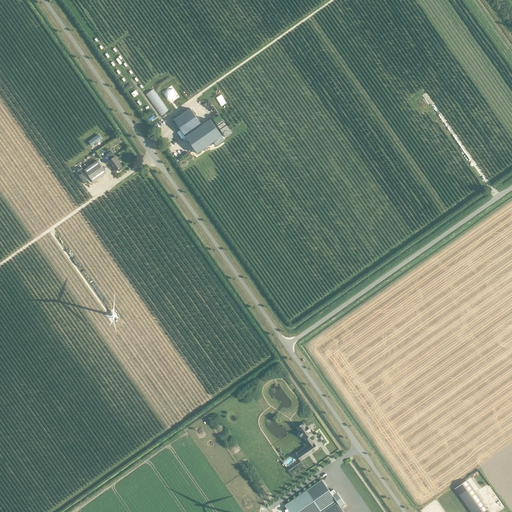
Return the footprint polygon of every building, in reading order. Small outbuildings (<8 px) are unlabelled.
[(160,116),(168,111),(153,90),(146,95),(160,116)] [(174,120),(185,137),(202,125),(190,109),(174,120)] [(202,125),(185,137),(197,153),(221,136),(210,119),(202,125)] [(102,138),(99,134),(89,142),(92,145),(94,144),(95,145),(97,144),(96,143),(102,138)] [(116,171),(122,167),(118,161),(119,161),(116,156),(115,157),(111,151),(107,155),(110,160),(108,162),(110,166),(111,165),(116,171)] [(106,173),(97,161),(84,170),(93,183),(106,173)] [(318,449),(314,443),(313,444),(312,442),(309,438),(309,437),(312,435),(310,431),(310,430),(309,430),(308,428),(308,427),(307,427),(304,423),(301,425),(299,426),(300,426),(297,428),(299,432),(298,433),(301,437),(302,436),(308,444),(308,445),(309,446),(307,448),(305,450),(302,452),(297,455),(300,461),(306,457),(309,455),(311,453),(318,449)] [(344,511),(340,506),(344,503),(337,493),(333,496),(322,480),(317,483),(302,493),(285,506),(289,511),(344,511)] [(467,480),(455,489),(470,511),(483,511),(487,509),(467,480)]
